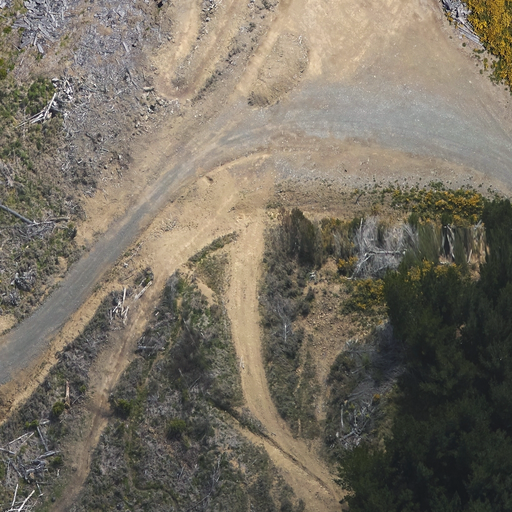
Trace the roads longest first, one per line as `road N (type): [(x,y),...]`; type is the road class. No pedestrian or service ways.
road 1 (track): [(0,368),(177,173),(238,138),(296,122),(393,129),(463,146),(511,174)]
road 2 (track): [(511,158),(434,49),(419,0)]
